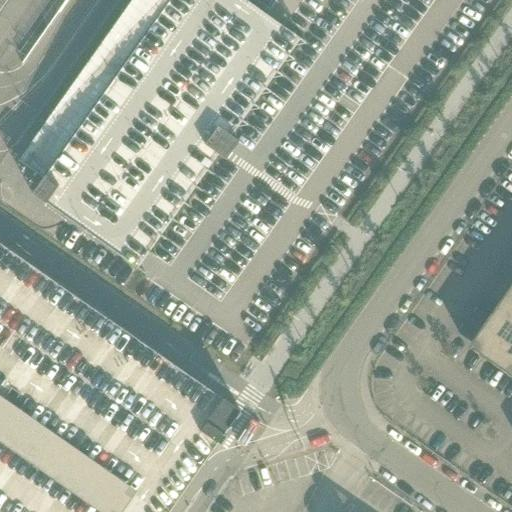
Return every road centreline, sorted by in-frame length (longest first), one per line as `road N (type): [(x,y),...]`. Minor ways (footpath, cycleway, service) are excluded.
road 1 (unclassified): [(468,511),(350,426),(338,399),(339,370),(511,124)]
road 2 (unknown): [(0,289),(174,411),(177,428),(120,505)]
road 3 (unknown): [(511,193),(409,336)]
road 4 (unknown): [(409,336),(501,399),(481,442)]
road 5 (unknown): [(0,415),(120,505)]
road 6 (unknown): [(409,336),(401,376),(412,396),(481,442)]
